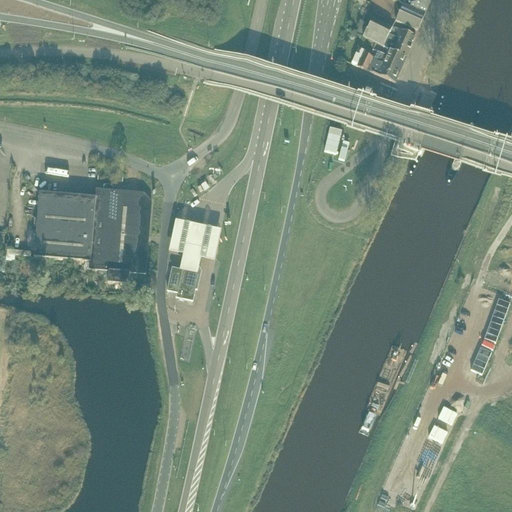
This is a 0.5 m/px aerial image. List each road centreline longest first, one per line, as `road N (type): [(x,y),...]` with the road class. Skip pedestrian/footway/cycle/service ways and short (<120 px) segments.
road 1 (primary): [(216,511),(266,328),(331,0)]
road 2 (primary): [(294,0),(182,511)]
road 3 (primary): [(511,164),(154,50)]
road 4 (unclassified): [(157,511),(175,415),(161,289),(174,179)]
road 5 (unclassified): [(511,179),(213,84)]
road 6 (unclassified): [(0,59),(96,61),(213,84)]
road 7 (unclassified): [(174,179),(230,123),(262,0)]
road 8 (unclassified): [(387,139),(321,193),(333,216),(354,212),(383,154)]
road 9 (unclassified): [(174,179),(0,127)]
road 10 (track): [(511,373),(478,403),(428,511)]
road 11 (primary): [(0,23),(154,50)]
road 12 (primary): [(154,50),(12,0)]
road 13 (residential): [(391,130),(439,0)]
